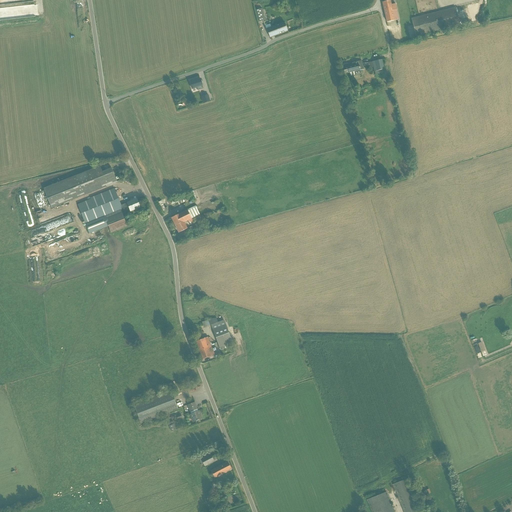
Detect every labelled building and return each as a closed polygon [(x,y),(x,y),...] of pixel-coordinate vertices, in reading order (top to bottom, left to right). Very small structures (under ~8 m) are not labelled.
[(387,0),(381,1),(383,12),(391,10),(396,9),(394,3),(390,4),(388,0),(387,0)] [(40,6),(11,9),(11,10),(8,11),(8,13),(19,12),(20,18),(41,15),(40,6)] [(461,9),(412,20),(416,36),(465,24),(461,9)] [(385,22),(393,20),(391,10),(383,12),(385,22)] [(255,13),(259,25),(265,23),(261,11),(255,13)] [(268,38),(286,32),(282,22),(264,29),(268,38)] [(384,67),(382,57),(371,60),(374,70),(384,67)] [(343,74),(362,68),(359,59),(340,64),(343,74)] [(193,90),(204,87),(201,78),(190,82),(193,90)] [(211,101),(208,93),(202,95),(204,103),(211,101)] [(127,109),(130,118),(135,116),(132,107),(127,109)] [(115,166),(48,189),(54,205),(121,182),(115,166)] [(86,224),(127,208),(129,213),(142,208),(138,196),(121,203),(115,187),(90,197),(91,200),(78,205),(86,224)] [(193,219),(188,210),(171,218),(179,233),(189,229),(186,222),(193,219)] [(203,216),(199,210),(195,213),(199,219),(203,216)] [(124,212),(108,218),(113,232),(129,226),(124,212)] [(68,219),(33,228),(33,231),(31,232),(33,239),(35,238),(37,245),(65,237),(64,231),(62,232),(60,227),(70,225),(68,219)] [(237,345),(229,321),(217,326),(215,321),(206,323),(209,331),(217,328),(224,349),(237,345)] [(196,341),(199,350),(211,346),(207,337),(196,341)] [(485,356),(489,355),(487,343),(481,344),(482,348),(479,349),(480,357),(485,356)] [(202,359),(214,355),(211,346),(199,350),(202,359)] [(171,392),(133,406),(140,426),(178,411),(171,392)] [(195,404),(188,407),(193,420),(200,418),(195,404)] [(206,469),(216,462),(212,456),(202,462),(206,469)] [(214,478),(232,469),(228,461),(210,470),(214,478)] [(418,511),(407,482),(394,486),(404,511),(418,511)] [(393,511),(385,493),(367,501),(371,511),(393,511)]
